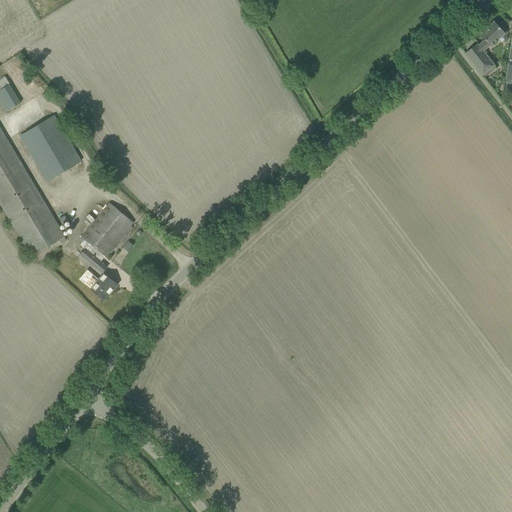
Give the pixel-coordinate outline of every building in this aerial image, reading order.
[(496,68),(483,51),(490,45),(490,46),(498,39),(501,41),(502,42),(504,43),(506,42),(507,40),(508,38),(507,36),(504,33),(505,33),(494,21),(480,34),(484,39),(478,45),(477,43),(465,53),(482,75),(484,78),(496,68)] [(0,79),(0,102),(6,112),(20,103),(5,77),(0,79)] [(20,136),(47,181),(81,161),(54,115),(20,136)] [(0,205),(31,257),(65,237),(0,127),(0,205)] [(77,242),(85,249),(89,244),(105,256),(106,258),(132,227),(130,226),(133,222),(109,203),(77,242)] [(89,244),(85,249),(80,255),(95,267),(102,273),(107,266),(100,261),(105,256),(89,244)] [(79,279),(84,283),(104,300),(117,284),(104,274),(99,280),(87,270),(79,279)]
